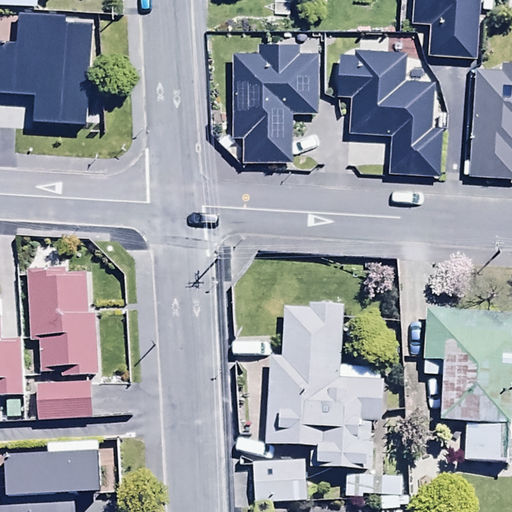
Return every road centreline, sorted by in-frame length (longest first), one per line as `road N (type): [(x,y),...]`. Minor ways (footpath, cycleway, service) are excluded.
road 1 (residential): [(181,204),(511,228)]
road 2 (residential): [(181,204),(196,511)]
road 3 (residential): [(167,0),(181,204)]
road 4 (residential): [(0,194),(181,204)]
